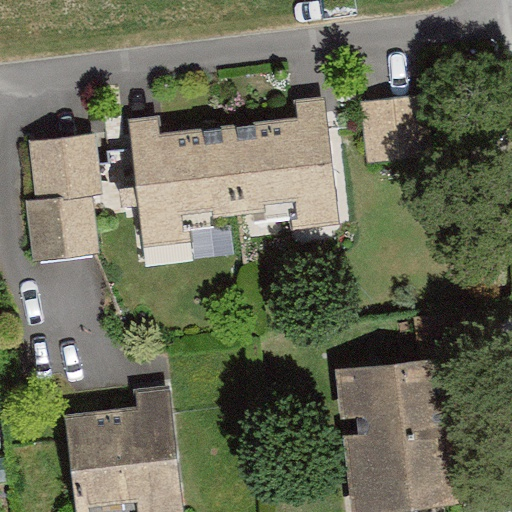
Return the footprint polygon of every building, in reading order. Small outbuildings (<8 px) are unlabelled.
[(423,104),(361,110),(367,168),(429,161),(423,104)] [(222,136),(235,220),(291,213),(294,234),(335,229),(320,105),(291,108),(294,127),(222,136)] [(93,111),(29,118),(35,176),(28,177),(34,233),(98,225),(91,168),(100,167),(93,111)] [(235,220),(222,136),(155,144),(153,124),(128,127),(143,253),(184,248),(182,226),(235,220)] [(452,511),(443,373),(337,381),(346,511),(452,511)] [(139,420),(65,429),(74,511),(182,511),(169,398),(136,401),(139,420)]
